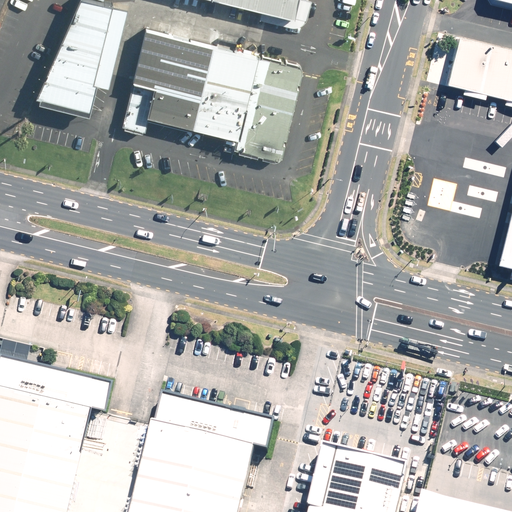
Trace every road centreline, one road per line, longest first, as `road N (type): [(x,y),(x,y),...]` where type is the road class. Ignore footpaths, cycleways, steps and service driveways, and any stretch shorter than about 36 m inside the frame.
road 1 (primary): [(0,189),(324,269)]
road 2 (primary): [(313,314),(0,237)]
road 3 (unknown): [(308,40),(292,139),(266,164),(107,121)]
road 4 (primary): [(511,363),(313,314)]
road 5 (tertiary): [(358,153),(400,0)]
road 6 (primary): [(358,153),(370,239),(401,288)]
road 7 (unknown): [(308,40),(169,0)]
road 8 (unknown): [(107,121),(142,0)]
road 9 (tertiary): [(324,269),(358,153)]
